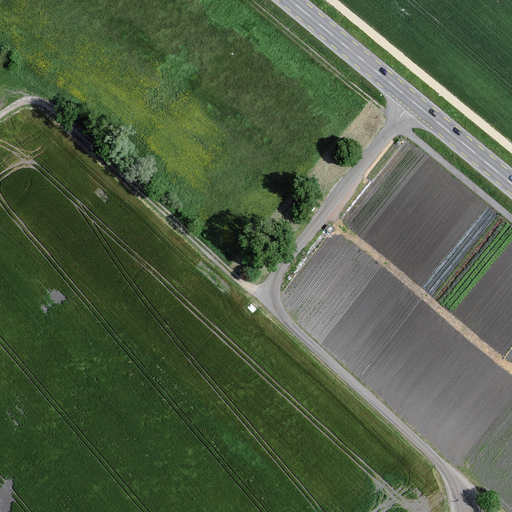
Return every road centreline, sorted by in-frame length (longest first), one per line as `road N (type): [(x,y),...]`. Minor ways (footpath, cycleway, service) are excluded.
road 1 (unclassified): [(412,101),(259,295),(430,453),(462,511)]
road 2 (track): [(511,218),(249,0)]
road 3 (track): [(0,114),(28,100),(50,106),(259,295)]
road 4 (track): [(331,0),(511,149)]
road 5 (primary): [(412,101),(289,0)]
road 6 (primary): [(511,183),(412,101)]
